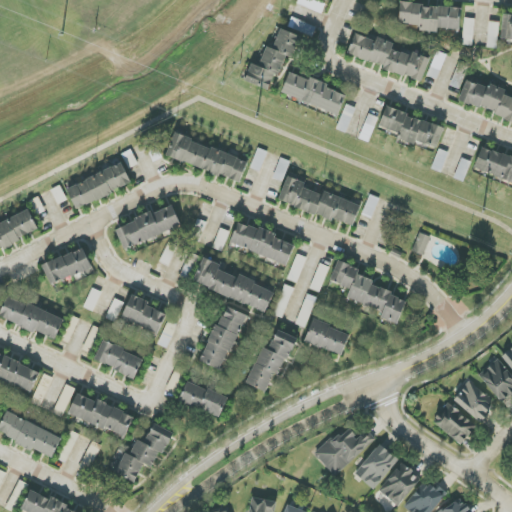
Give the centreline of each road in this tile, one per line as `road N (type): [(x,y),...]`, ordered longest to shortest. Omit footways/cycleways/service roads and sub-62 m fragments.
road 1 (tertiary): [(158,511),(291,421),(444,352),(511,295)]
road 2 (residential): [(511,509),(400,429),(369,387)]
